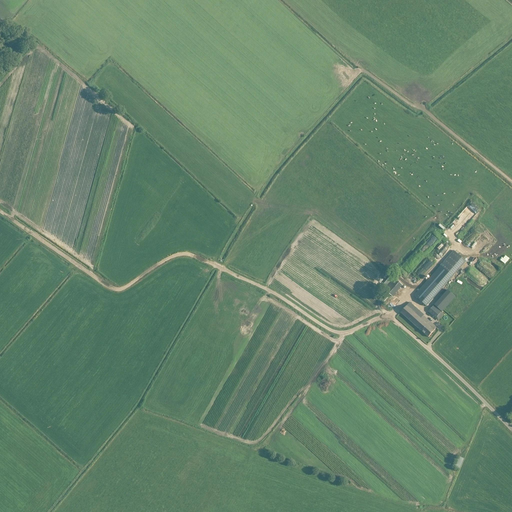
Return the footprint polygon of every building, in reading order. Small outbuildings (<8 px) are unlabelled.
[(466,262),(454,250),(414,295),(426,306),(466,262)] [(503,267),(509,262),(504,257),(498,262),(503,267)] [(392,297),(402,285),(395,279),(385,290),(392,297)] [(380,301),(383,303),(389,296),(387,293),(380,301)] [(429,337),(432,333),(437,328),(430,321),(427,324),(425,323),(428,320),(424,316),(425,314),(410,302),(401,313),(429,337)] [(441,312),(434,305),(428,312),(435,318),(441,312)] [(464,459),(459,456),(454,467),(460,469),(464,459)]
